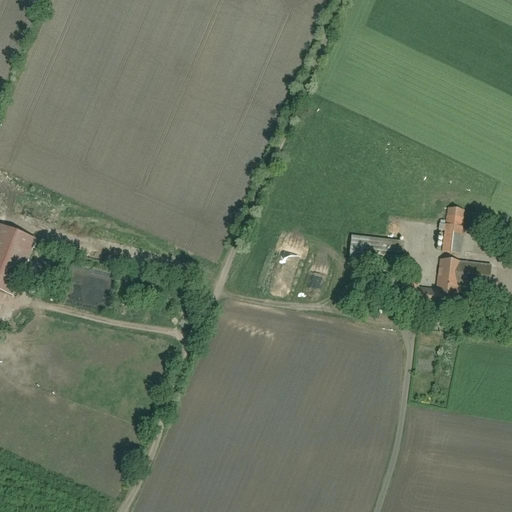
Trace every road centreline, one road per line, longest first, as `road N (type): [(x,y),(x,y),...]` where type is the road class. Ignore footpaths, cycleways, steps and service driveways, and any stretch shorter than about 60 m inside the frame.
road 1 (track): [(123,511),(343,0)]
road 2 (track): [(197,337),(34,304),(0,318)]
